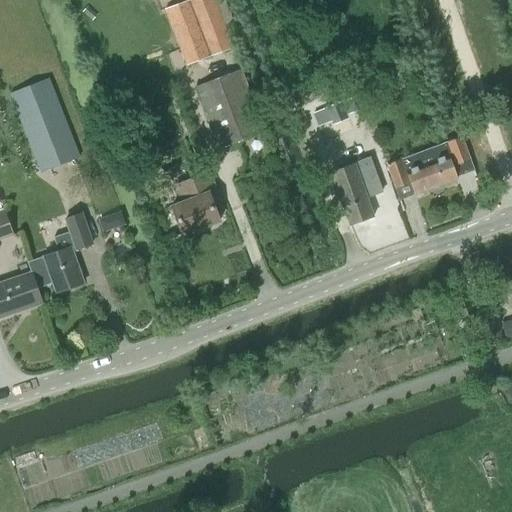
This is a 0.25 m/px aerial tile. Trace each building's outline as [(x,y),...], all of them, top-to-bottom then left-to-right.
[(212,0),(192,0),(191,0),(165,11),(187,66),(232,48),(212,0)] [(218,149),(264,132),(241,70),(195,88),(218,149)] [(47,80),(10,94),(41,173),(78,159),(47,80)] [(341,102),(326,108),(332,124),(347,119),(341,102)] [(454,165),(468,160),(461,139),(447,144),(387,165),(399,198),(454,179),(448,159),(451,157),(454,165)] [(370,158),(354,164),(331,172),(349,225),(373,217),(366,198),(382,193),(370,158)] [(182,236),(191,233),(218,222),(208,194),(215,191),(207,173),(174,185),(181,203),(171,207),(182,236)] [(96,217),(102,232),(126,223),(119,207),(96,217)] [(0,239),(13,235),(4,212),(0,213),(0,239)] [(91,245),(80,215),(63,221),(74,251),(91,245)] [(53,240),(57,253),(27,264),(31,274),(0,284),(0,319),(42,305),(36,289),(52,283),(56,293),(83,284),(66,235),(53,240)] [(499,286),(488,289),(492,301),(503,297),(499,286)] [(459,319),(473,314),(464,291),(451,296),(459,319)] [(511,321),(511,320),(501,323),(506,338),(511,336),(511,321)]
